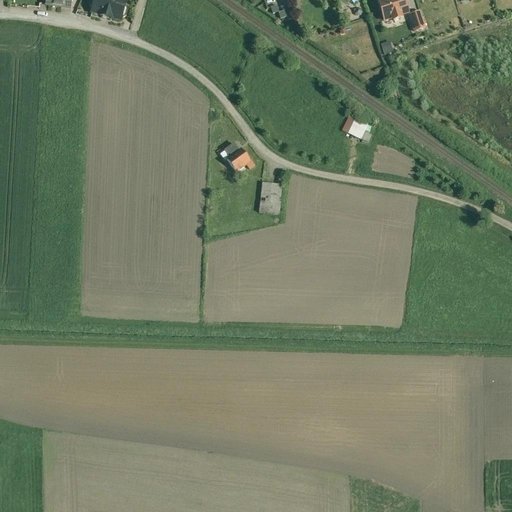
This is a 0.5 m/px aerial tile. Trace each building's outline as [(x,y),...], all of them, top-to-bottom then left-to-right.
[(45,0),(45,5),(71,9),(71,0),(45,0)] [(90,0),(89,5),(91,9),(92,9),(91,12),(100,14),(100,16),(112,19),(112,18),(121,20),(121,18),(123,19),(126,17),(128,11),(126,8),(124,8),(126,2),(119,0),(90,0)] [(403,0),(386,0),(378,3),(382,15),(384,22),(392,19),(393,22),(401,20),(400,17),(407,15),(408,14),(403,0)] [(277,6),(270,8),(272,15),(279,13),(277,6)] [(278,13),(280,20),(287,17),(285,11),(278,13)] [(420,13),(408,16),(413,33),(425,29),(420,13)] [(390,43),(381,45),(385,56),(393,53),(390,43)] [(342,131),(368,144),(372,136),(364,132),(368,125),(349,117),(342,131)] [(233,145),(225,151),(230,158),(238,151),(233,145)] [(230,158),(227,160),(236,173),(250,162),(241,150),(238,151),(230,158)] [(259,213),(279,216),(282,186),(262,184),(259,213)]
